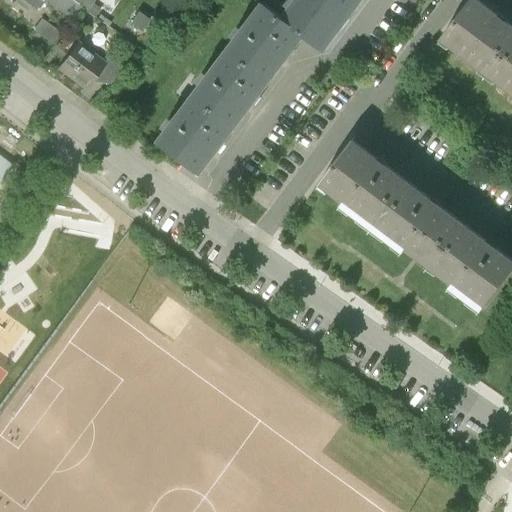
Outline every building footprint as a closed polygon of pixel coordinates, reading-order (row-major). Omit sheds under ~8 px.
[(44,0),(69,17),(78,4),(71,0),(44,0)] [(71,0),(78,4),(86,10),(93,0),(71,0)] [(324,49),(359,3),(354,0),(295,0),(282,18),(304,34),(324,49)] [(511,24),(497,14),(479,0),(471,0),(441,39),(511,93),(511,24)] [(261,2),(226,49),(269,81),(304,34),(282,18),(261,2)] [(147,19),(135,11),(127,22),(139,31),(147,19)] [(72,42),(54,67),(86,91),(104,65),(72,42)] [(226,49),(191,96),(234,127),(269,81),(226,49)] [(199,174),(234,127),(191,96),(156,142),(199,174)] [(379,156),(351,136),(317,181),(481,305),(511,265),(511,257),(488,239),(434,198),(379,156)] [(0,180),(11,167),(0,159),(0,180)]
